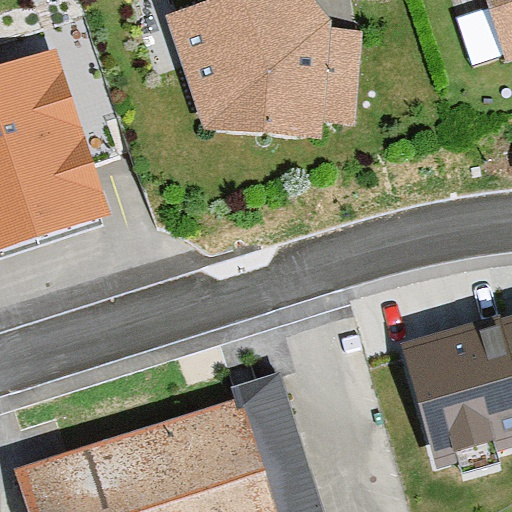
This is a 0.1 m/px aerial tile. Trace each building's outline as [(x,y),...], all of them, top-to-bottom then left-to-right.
[(204,129),(321,140),(323,124),(356,128),(363,31),(331,27),(332,21),(315,0),(211,0),(164,16),(204,129)] [(511,0),(485,0),(505,65),(511,62),(511,0)] [(0,71),(0,254),(111,220),(54,53),(0,71)] [(498,316),(400,345),(402,353),(436,471),(459,464),(456,453),(493,443),(496,454),(511,449),(511,316),(501,319),(498,316)] [(66,454),(17,469),(29,511),(320,511),(279,379),(278,374),(243,385),(232,389),(236,401),(200,412),(148,429),(66,454)]
